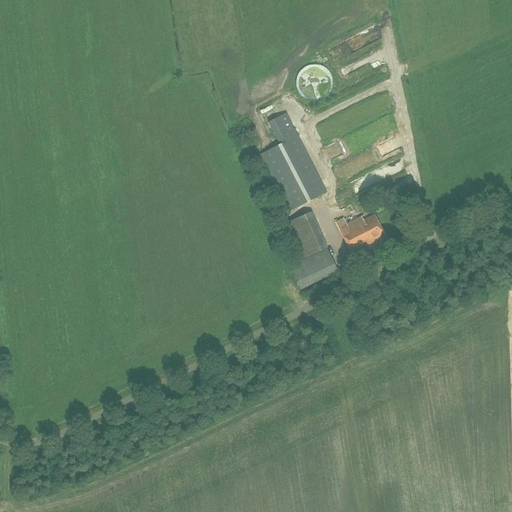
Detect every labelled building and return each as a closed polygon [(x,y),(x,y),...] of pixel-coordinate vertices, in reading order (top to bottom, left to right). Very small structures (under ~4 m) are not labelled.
[(326,95),(324,89),(311,93),(306,75),(298,77),(303,93),(307,92),(309,100),(326,95)] [(395,116),(392,108),(372,117),(376,125),(395,116)] [(261,154),(290,210),(326,192),(286,113),(269,122),(280,144),(261,154)] [(338,166),(344,178),(367,168),(361,155),(338,166)] [(399,166),(410,162),(408,156),(397,160),(399,166)] [(300,287),(339,268),(318,223),(315,224),(309,211),(306,213),(305,212),(287,220),(304,258),(290,264),(300,287)] [(346,224),(343,218),(335,222),(351,254),(385,236),(373,215),(363,220),(361,217),(346,224)]
